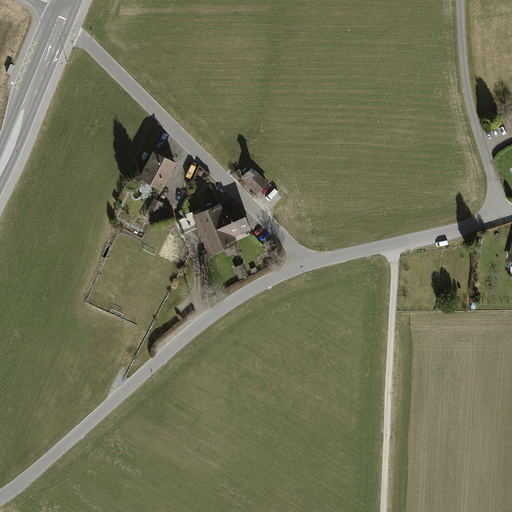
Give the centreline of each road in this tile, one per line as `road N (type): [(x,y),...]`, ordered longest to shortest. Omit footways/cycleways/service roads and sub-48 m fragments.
road 1 (tertiary): [(0,500),(203,322),(306,264)]
road 2 (unclassified): [(57,21),(306,264)]
road 3 (track): [(395,245),(384,511)]
road 4 (tertiary): [(306,264),(511,214)]
road 5 (secondary): [(0,163),(57,21)]
